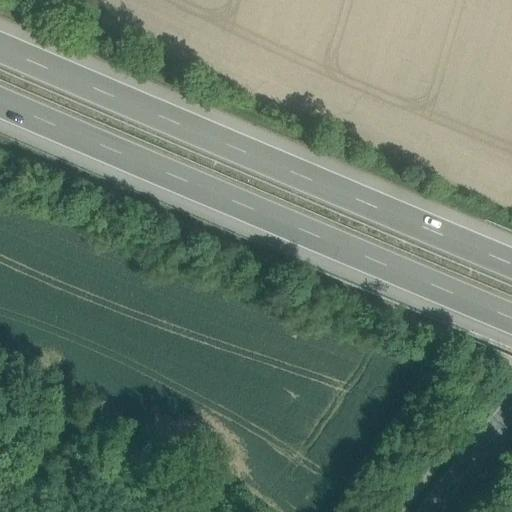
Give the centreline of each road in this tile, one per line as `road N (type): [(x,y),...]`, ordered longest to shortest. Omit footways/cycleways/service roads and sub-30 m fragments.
road 1 (motorway): [(0,94),(511,315)]
road 2 (motorway): [(511,269),(0,49)]
road 3 (secondary): [(511,408),(434,511)]
